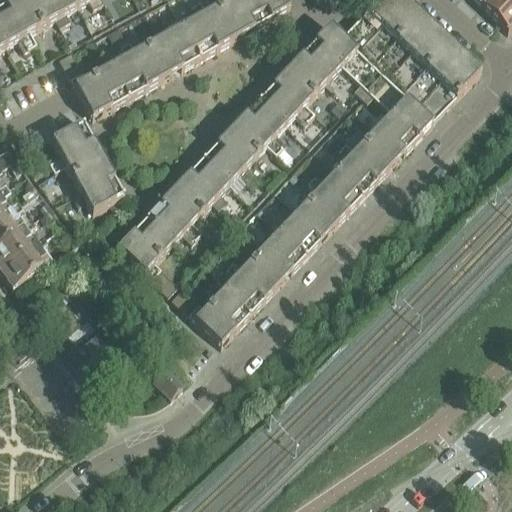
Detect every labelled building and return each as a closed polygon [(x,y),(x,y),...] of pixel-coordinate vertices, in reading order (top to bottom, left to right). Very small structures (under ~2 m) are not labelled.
[(30,0),(0,17),(0,58),(16,50),(22,61),(36,53),(30,42),(54,28),(58,36),(69,30),(65,22),(88,10),(92,17),(103,11),(99,4),(105,0),(129,0),(130,1),(131,0),(246,0),(206,22),(200,12),(187,19),(193,30),(171,43),(167,35),(155,41),(159,49),(135,62),(129,51),(116,59),(122,70),(87,89),(72,62),(58,69),(92,129),(289,19),(281,4),(287,0),(30,0)] [(117,258),(167,305),(177,294),(154,273),(182,244),(191,252),(201,241),(192,233),(211,212),(217,218),(226,209),(220,203),(238,184),(244,190),(252,181),(246,175),(266,155),(275,163),(285,153),(276,144),(294,125),(303,134),(313,123),(304,114),(341,75),(360,93),(354,99),(362,107),(366,111),(372,105),(391,123),(355,161),(345,152),(335,163),(344,172),(326,191),(317,183),(306,193),(316,202),(296,223),(290,217),(282,226),(288,232),(270,251),(264,245),(255,254),(261,260),(242,280),(232,271),(222,282),(231,291),(204,320),(181,298),(171,309),(220,356),(432,132),(480,81),(395,0),(386,0),(343,47),(330,35),(117,258)] [(469,0),(481,12),(494,0),(469,0)] [(508,40),(511,34),(511,0),(494,0),(481,12),(508,40)] [(134,4),(120,10),(125,22),(140,16),(134,4)] [(92,224),(124,206),(83,132),(51,150),(57,162),(47,169),(54,182),(65,176),(79,200),(72,204),(78,215),(85,211),(92,224)] [(19,144),(18,144),(13,148),(16,154),(22,151),(19,144)] [(0,203),(0,229),(10,222),(3,213),(10,207),(5,200),(0,203)] [(17,217),(10,222),(0,229),(0,254),(22,238),(15,229),(22,224),(17,217)] [(0,254),(0,280),(34,255),(28,245),(35,240),(29,232),(22,238),(0,254)] [(42,249),(34,255),(0,280),(0,282),(12,298),(47,271),(40,262),(47,256),(42,249)] [(96,344),(86,352),(92,360),(102,352),(96,344)] [(153,393),(170,409),(182,396),(166,381),(163,384),(161,383),(157,387),(158,389),(153,393)]
